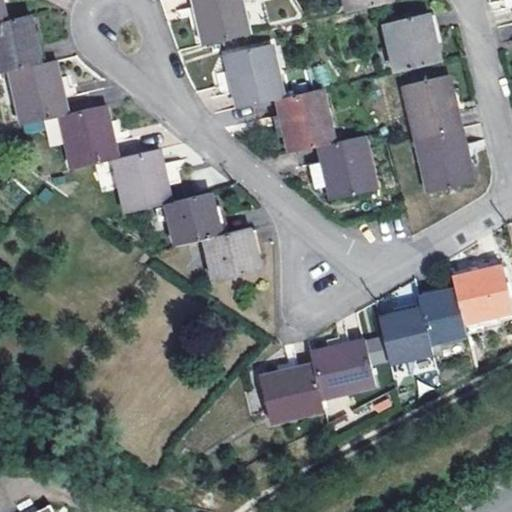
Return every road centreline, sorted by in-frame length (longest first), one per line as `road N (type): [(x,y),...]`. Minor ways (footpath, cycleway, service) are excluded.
road 1 (residential): [(511,198),(402,257),(351,252),(224,151),(146,66)]
road 2 (residential): [(511,177),(468,0)]
